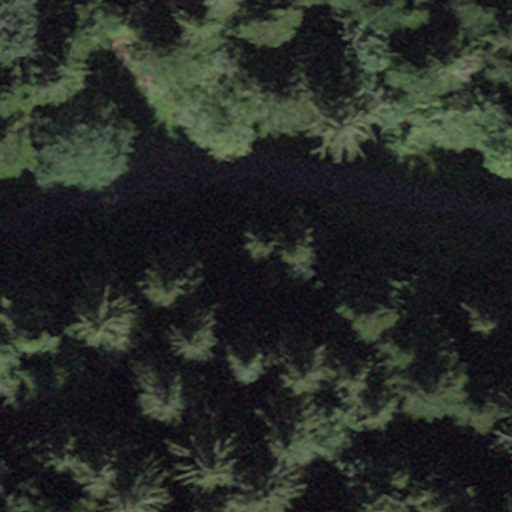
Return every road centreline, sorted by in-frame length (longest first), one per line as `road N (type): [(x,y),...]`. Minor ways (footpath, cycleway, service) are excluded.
road 1 (track): [(117,194),(217,173),(352,197),(464,242),(511,242)]
road 2 (track): [(0,247),(117,194)]
